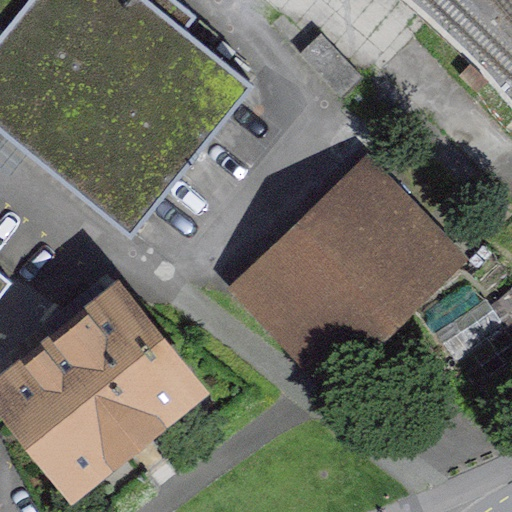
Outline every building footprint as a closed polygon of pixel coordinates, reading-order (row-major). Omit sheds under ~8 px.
[(0,0),(0,29),(4,33),(0,37),(0,125),(129,231),(250,84),(181,28),(192,15),(173,0),(0,0)] [(455,173),(510,147),(490,107),(436,133),(455,173)] [(359,175),(250,279),(335,369),(445,265),(359,175)] [(78,321),(0,383),(0,388),(76,483),(190,392),(93,271),(59,298),(78,321)] [(0,271),(0,292),(10,280),(0,271)]
